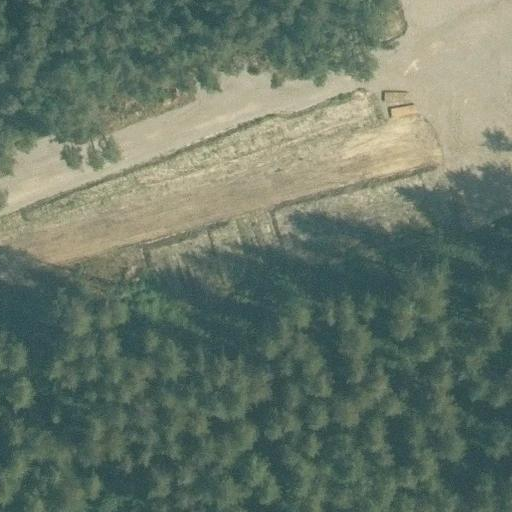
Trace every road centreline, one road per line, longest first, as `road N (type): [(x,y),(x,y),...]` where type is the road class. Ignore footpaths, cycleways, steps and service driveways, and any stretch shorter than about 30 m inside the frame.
road 1 (unknown): [(229,0),(256,104),(476,511)]
road 2 (track): [(0,194),(511,17)]
